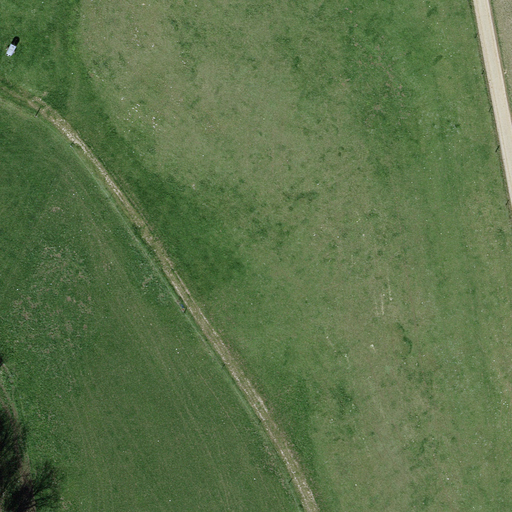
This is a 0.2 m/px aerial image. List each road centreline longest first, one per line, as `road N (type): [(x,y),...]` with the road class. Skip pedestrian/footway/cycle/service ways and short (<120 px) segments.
road 1 (track): [(303,511),(207,327),(87,150)]
road 2 (track): [(511,169),(480,0)]
